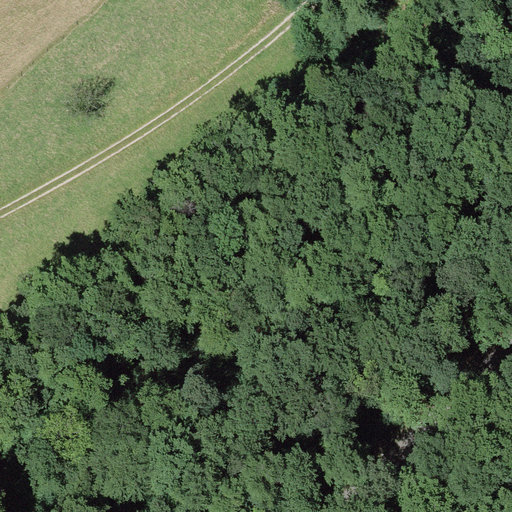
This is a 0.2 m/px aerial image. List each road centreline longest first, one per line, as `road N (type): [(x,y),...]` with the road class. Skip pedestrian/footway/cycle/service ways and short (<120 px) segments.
road 1 (motorway): [(0,0),(85,123),(240,393),(297,511)]
road 2 (motorway): [(451,511),(346,305),(170,0)]
road 3 (track): [(303,0),(160,123),(0,216)]
road 4 (tertiary): [(339,511),(511,356)]
